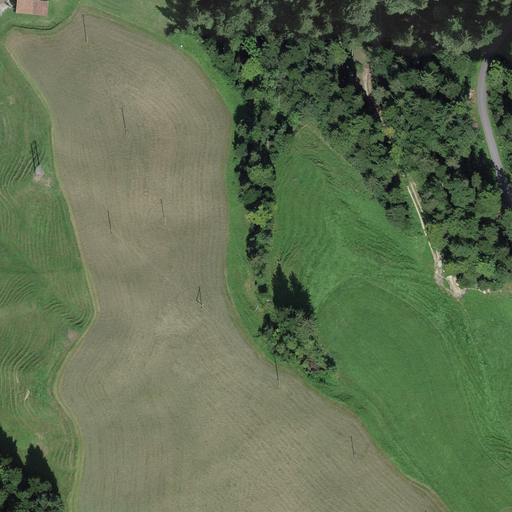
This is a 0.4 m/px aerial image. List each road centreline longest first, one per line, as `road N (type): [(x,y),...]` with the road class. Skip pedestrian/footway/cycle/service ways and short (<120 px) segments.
road 1 (track): [(378,0),(367,90),(430,238)]
road 2 (unclassified): [(511,200),(482,100),(484,68),(511,25)]
